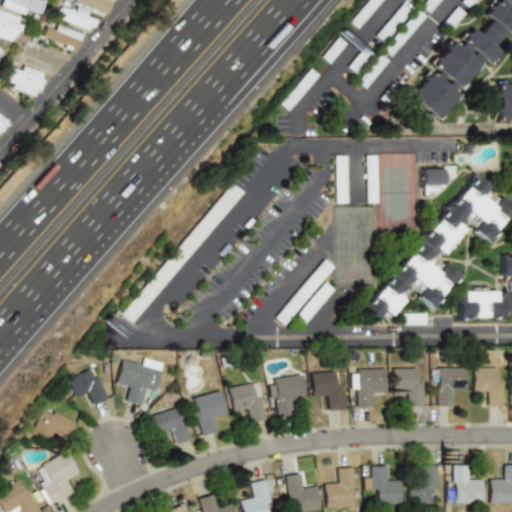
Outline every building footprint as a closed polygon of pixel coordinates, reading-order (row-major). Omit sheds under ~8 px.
[(0,6),(23,15),(24,9),(38,15),(43,1),(39,0),(1,0),(0,3),(0,6)] [(405,97),(437,121),(482,60),(486,63),(506,35),(508,36),(511,30),(511,0),(491,0),(481,14),(488,19),(478,31),(469,25),(455,43),(449,38),(405,97)] [(409,12),(401,5),(374,35),(381,42),(409,12)] [(54,19),(89,31),(93,20),(84,16),(86,11),(74,7),(72,12),(58,7),(54,19)] [(444,22),(452,28),(462,13),(455,7),(444,22)] [(381,49),(389,56),(425,17),(417,10),(381,49)] [(0,38),(13,42),(20,17),(0,11),(0,38)] [(39,37),(75,48),(79,33),(53,26),(52,30),(42,27),(39,37)] [(328,64),(345,44),(337,38),(320,57),(328,64)] [(371,54),(364,47),(347,66),(354,72),(371,54)] [(362,88),(387,62),(380,56),(355,81),(362,88)] [(34,95),(41,73),(20,66),(18,71),(6,67),(0,84),(34,95)] [(317,75),(310,69),(279,103),(286,110),(317,75)] [(511,81),(493,81),(493,121),(511,121),(511,81)] [(374,155),(363,155),(364,203),(374,203),(374,155)] [(345,203),(345,156),(333,156),(333,203),(345,203)] [(419,168),(420,195),(431,195),(441,184),(440,167),(419,168)] [(362,309),(375,319),(380,312),(387,317),(407,291),(429,308),(457,273),(439,259),(465,226),(486,243),(511,209),(511,205),(470,172),(362,309)] [(120,316),(131,324),(237,190),(227,182),(120,316)] [(456,320),(501,319),(501,311),(511,310),(511,255),(500,256),(501,290),(456,290),(456,320)] [(331,267),(322,259),(272,317),(281,325),(331,267)] [(302,324),(331,290),(322,282),(293,316),(302,324)] [(423,313),(400,313),(400,325),(424,325),(423,313)] [(120,400),(139,405),(144,387),(154,389),(161,362),(141,357),(138,366),(120,361),(113,385),(123,387),(120,400)] [(463,366),(433,366),(433,406),(453,406),(453,396),(463,396),(463,366)] [(500,376),(489,376),(489,366),(469,366),(469,394),(490,394),(490,405),(500,405),(500,376)] [(82,395),(86,406),(104,399),(93,367),(63,377),(71,399),(82,395)] [(349,367),(349,407),(372,407),(372,396),(383,396),(383,367),(349,367)] [(390,395),(401,395),(401,404),(420,404),(420,377),(410,377),(410,367),(390,367),(390,395)] [(308,372),(310,403),(321,403),(321,408),(341,406),(339,379),(330,379),(330,371),(308,372)] [(295,414),(293,401),(303,399),(300,374),(266,377),(271,416),(295,414)] [(264,419),(257,381),(226,386),(231,415),(242,413),(244,423),(264,419)] [(219,431),(216,418),(225,416),(219,390),(187,397),(196,437),(219,431)] [(29,432),(44,438),(47,430),(65,439),(73,421),(41,406),(29,432)] [(156,438),(166,434),(169,445),(188,439),(177,406),(148,415),(156,438)] [(37,463),(42,476),(34,480),(45,505),(74,492),(68,480),(76,476),(65,451),(37,463)] [(486,475),(486,503),(507,503),(507,493),(511,493),(511,463),(497,463),(497,475),(486,475)] [(435,464),(415,464),(415,483),(405,483),(405,502),(428,502),(428,493),(435,493),(435,464)] [(480,503),(480,475),(468,475),(468,464),(447,464),(447,503),(480,503)] [(371,503),(398,504),(399,477),(386,477),(386,466),(369,465),(369,476),(361,475),(361,492),(371,492),(371,503)] [(321,480),(322,507),(353,505),(351,467),(330,467),(330,479),(321,480)] [(287,510),(316,507),(314,482),(303,483),(302,473),(284,475),(287,510)] [(239,511),(271,511),(263,478),(243,483),(246,494),(236,496),(239,511)] [(0,489),(0,511),(34,511),(36,511),(15,479),(0,489)] [(231,511),(229,504),(218,507),(214,492),(196,497),(200,511),(231,511)]
